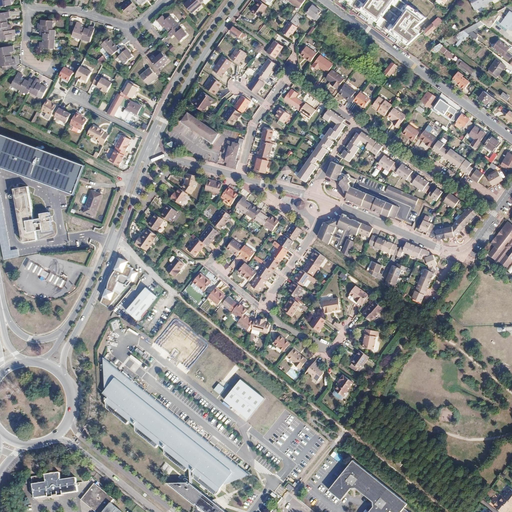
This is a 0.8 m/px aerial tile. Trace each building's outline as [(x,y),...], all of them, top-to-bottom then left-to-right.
[(137,7),(131,0),(129,0),(121,7),(128,15),(137,7)] [(192,13),(203,3),(202,2),(200,0),(189,0),(184,5),(192,13)] [(259,0),(255,6),(255,7),(251,11),(258,17),(267,6),(259,0)] [(395,0),(368,0),(361,11),(378,23),(395,0)] [(313,5),(308,13),(318,20),(320,17),(318,15),(321,11),(313,5)] [(426,18),(409,5),(390,32),(408,45),(421,34),(416,28),(426,18)] [(290,21),(290,22),(297,13),(299,10),(296,7),(289,18),(286,15),(284,17),(290,21)] [(501,15),(497,11),(496,12),(488,16),(494,20),(494,19),(501,15)] [(0,22),(8,22),(7,18),(10,18),(9,12),(0,13),(0,22)] [(297,13),(290,22),(297,26),(303,17),(297,13)] [(165,26),(170,32),(179,24),(171,16),(165,20),(162,17),(158,21),(164,28),(165,26)] [(38,29),(41,29),(53,30),(53,21),(42,20),(42,23),(39,23),(38,29)] [(290,22),(290,21),(282,32),(289,37),(293,31),(294,32),(297,27),(297,26),(290,22)] [(0,32),(1,32),(12,31),(11,25),(8,25),(8,22),(0,22),(0,32)] [(81,39),(85,28),(82,27),(83,24),(77,23),(73,36),(81,39)] [(188,35),(179,24),(170,32),(169,33),(172,37),(175,35),(181,41),(188,35)] [(437,28),(436,27),(433,24),(425,31),(429,35),(437,28)] [(479,28),(474,24),(471,26),(463,30),(469,34),(476,39),(478,36),(473,31),(479,28)] [(247,36),(234,26),(231,31),(240,37),(241,36),(244,38),(245,36),(246,37),(247,36)] [(85,28),(81,39),(91,42),(95,28),(89,27),(88,29),(85,28)] [(44,35),(44,39),(55,39),(56,30),(53,30),(41,29),(41,35),(44,35)] [(12,31),(1,32),(2,42),(13,40),(13,36),(16,36),(15,30),(12,31)] [(458,34),(462,38),(464,40),(469,34),(463,30),(460,32),(458,34)] [(118,50),(119,49),(110,37),(101,45),(105,50),(111,56),(118,50)] [(55,39),(44,39),(44,42),(41,42),(40,48),(54,49),(55,39)] [(275,41),(267,52),(276,57),(283,47),(275,41)] [(500,41),(494,49),(509,60),(511,56),(511,55),(507,52),(510,48),(500,41)] [(452,54),(441,43),(436,46),(431,50),(436,54),(440,50),(446,55),(446,56),(448,59),(449,58),(450,59),(454,56),(452,54)] [(119,49),(118,50),(121,54),(118,56),(125,64),(133,57),(130,53),(131,52),(124,45),(119,49)] [(0,47),(0,53),(1,57),(12,56),(11,52),(14,52),(13,46),(0,47)] [(311,62),(317,53),(307,46),(301,55),(305,58),(306,57),(308,59),(311,62)] [(247,53),(238,47),(230,58),(239,64),(247,53)] [(111,56),(105,50),(102,53),(104,55),(108,59),(111,56)] [(149,58),(158,68),(168,59),(162,53),(156,58),(153,55),(149,58)] [(108,59),(104,55),(96,62),(101,64),(108,59)] [(328,72),(333,64),(320,55),(312,66),(317,70),(319,66),(328,72)] [(12,59),(12,56),(1,57),(2,67),(3,67),(3,70),(12,69),(11,65),(16,65),(15,59),(12,59)] [(232,62),(223,56),(213,70),(223,77),(225,72),(224,72),(226,70),(227,70),(232,62)] [(277,65),(268,59),(258,73),(266,79),(277,65)] [(484,76),(476,70),(475,71),(460,59),(456,65),(466,73),(468,71),(480,81),(484,76)] [(490,69),(498,76),(499,76),(506,66),(497,59),(490,69)] [(393,62),(385,73),(389,77),(398,66),(393,62)] [(81,66),(76,75),(80,77),(79,77),(83,79),(84,79),(88,81),(92,72),(81,66)] [(74,72),(65,67),(62,72),(60,76),(69,81),(74,72)] [(150,67),(141,75),(149,85),(158,77),(150,67)] [(248,68),(246,73),(254,77),(257,71),(248,68)] [(498,76),(490,69),(488,72),(496,78),(498,76)] [(333,83),(332,85),(337,88),(344,78),(332,70),(326,78),(332,82),(333,83)] [(12,85),(20,90),(25,80),(22,78),(23,76),(18,73),(12,85)] [(248,88),(257,94),(264,83),(263,82),(266,79),(258,73),(257,73),(255,76),(256,77),(248,88)] [(412,89),(420,78),(414,74),(406,85),(412,89)] [(102,78),(97,75),(93,83),(97,85),(97,86),(100,88),(104,90),(108,91),(111,86),(113,82),(102,77),(102,78)] [(465,88),(471,81),(464,75),(462,77),(461,76),(459,78),(460,79),(458,83),(465,88)] [(213,77),(206,88),(216,95),(218,92),(217,91),(219,88),(222,83),(213,77)] [(28,81),(25,80),(20,90),(28,94),(29,91),(35,82),(30,79),(28,81)] [(41,82),(36,79),(35,82),(29,91),(38,96),(43,86),(40,84),(41,82)] [(129,82),(126,80),(120,91),(133,98),(135,94),(137,91),(139,87),(129,82)] [(388,80),(384,86),(390,91),(395,85),(388,80)] [(346,84),(339,93),(346,98),(345,99),(352,103),(354,100),(357,96),(354,93),(355,91),(346,84)] [(289,92),(285,98),(298,108),(302,102),(296,97),(298,93),(292,89),(289,93),(289,92)] [(493,102),(495,99),(485,91),(480,98),(488,104),(490,100),(493,102)] [(209,104),(211,105),(214,100),(204,92),(194,105),(203,112),(208,106),(209,104)] [(370,99),(360,92),(357,96),(354,100),(358,103),(358,102),(360,103),(360,104),(364,107),(370,99)] [(426,92),(420,100),(429,107),(436,97),(430,93),(429,93),(426,92)] [(114,116),(120,105),(124,97),(118,94),(114,102),(108,113),(114,116)] [(237,103),(235,107),(243,113),(251,101),(243,96),(239,101),(239,102),(238,104),(237,103)] [(314,106),(318,101),(310,96),(307,101),(314,106)] [(130,100),(124,97),(120,105),(126,108),(130,100)] [(379,109),(378,111),(385,116),(392,105),(385,100),(385,101),(379,97),(373,105),(376,107),(379,109)] [(48,99),(42,110),(52,116),(57,106),(51,102),(52,101),(48,99)] [(456,119),(460,113),(441,99),(435,108),(445,115),(448,111),(454,115),(452,117),(456,119)] [(142,106),(130,100),(126,108),(125,109),(130,112),(130,111),(134,112),(138,114),(142,106)] [(316,110),(306,103),(300,111),(310,118),(316,110)] [(419,106),(416,110),(422,114),(425,110),(419,106)] [(59,107),(55,117),(66,123),(71,114),(59,107)] [(237,118),(239,119),(242,114),(232,107),(225,118),(233,124),(236,119),(237,118)] [(282,108),(278,113),(276,117),(284,123),(290,115),(282,108)] [(401,113),(394,108),(388,116),(393,120),(393,119),(396,121),(394,124),(398,127),(406,116),(401,112),(401,113)] [(345,120),(330,109),(323,118),(329,121),(330,119),(336,123),(332,129),(331,128),(297,175),(306,181),(317,166),(314,164),(318,159),(321,160),(328,150),(326,148),(328,145),(330,147),(334,142),(331,140),(333,137),(336,139),(342,131),(346,125),(343,123),(345,120)] [(32,121),(34,123),(40,113),(37,112),(32,121)] [(77,113),(70,124),(82,131),(87,121),(83,118),(81,117),(82,115),(77,113)] [(458,122),(463,125),(468,129),(473,123),(470,121),(471,120),(463,114),(460,113),(456,119),(458,121),(458,122)] [(180,124),(186,128),(192,119),(186,115),(180,124)] [(194,121),(188,129),(190,131),(194,133),(200,125),(194,121)] [(104,144),(109,135),(104,132),(105,131),(101,129),(101,128),(96,125),(96,126),(92,124),(87,133),(99,140),(99,141),(104,144)] [(409,138),(409,139),(413,141),(419,132),(409,125),(407,128),(403,133),(407,136),(409,138)] [(202,126),(196,135),(200,137),(203,139),(209,131),(202,126)] [(480,131),(481,130),(476,126),(470,135),(476,139),(472,145),(476,148),(486,135),(480,131)] [(265,128),(262,139),(271,141),(274,130),(265,128)] [(437,139),(425,130),(420,137),(427,143),(427,144),(426,145),(430,147),(431,146),(431,147),(437,139)] [(210,132),(204,141),(210,145),(216,136),(210,132)] [(379,151),(383,146),(377,142),(362,132),(360,135),(357,133),(347,148),(349,150),(347,153),(345,151),(341,156),(349,161),(358,148),(356,147),(360,140),(367,145),(366,148),(374,153),(372,156),(380,161),(378,164),(389,171),(390,168),(425,193),(430,187),(427,185),(429,182),(418,175),(416,177),(411,174),(413,171),(402,164),(401,166),(379,151)] [(85,165),(0,134),(0,166),(74,194),(85,165)] [(122,135),(116,146),(126,152),(129,146),(128,145),(131,140),(122,135)] [(492,136),(485,146),(494,152),(501,143),(492,136)] [(439,140),(433,149),(441,155),(469,174),(473,169),(470,166),(472,164),(451,149),(449,151),(442,147),(444,144),(439,140)] [(228,162),(227,166),(237,169),(239,160),(236,159),(240,144),(228,141),(224,159),(226,160),(226,162),(228,162)] [(257,155),(268,158),(272,144),(262,141),(260,152),(258,151),(257,155)] [(116,151),(111,161),(120,166),(125,156),(116,151)] [(511,154),(509,152),(501,166),(510,171),(511,167),(511,154)] [(486,156),(485,158),(492,163),(498,155),(494,153),(490,159),(486,156)] [(257,162),(256,165),(254,170),(265,173),(269,161),(267,161),(256,158),(255,162),(257,162)] [(341,173),(344,166),(339,164),(333,162),(331,166),(327,175),(338,180),(341,181),(340,184),(342,184),(343,186),(344,187),(345,189),(346,192),(348,193),(346,199),(395,219),(400,207),(353,187),(356,179),(351,177),(348,174),(346,175),(341,173)] [(292,169),(286,165),(282,171),(288,175),(292,169)] [(468,176),(478,182),(484,174),(474,167),(473,169),(469,174),(468,176)] [(445,175),(451,180),(453,177),(455,174),(449,169),(445,175)] [(489,177),(493,185),(503,180),(499,172),(489,177)] [(188,174),(186,179),(185,183),(183,187),(191,194),(196,187),(198,178),(193,176),(194,175),(188,174)] [(212,180),(208,179),(205,190),(220,194),(222,184),(217,183),(212,181),(212,180)] [(393,188),(388,186),(385,192),(416,204),(418,198),(402,191),(393,188)] [(229,187),(222,197),(232,204),(238,195),(232,190),(232,189),(229,187)] [(39,219),(32,221),(27,188),(13,190),(22,244),(36,242),(34,232),(41,231),(42,233),(51,231),(48,214),(39,216),(39,219)] [(175,195),(173,194),(171,198),(181,205),(188,194),(180,188),(176,194),(175,195)] [(432,189),(428,195),(437,201),(443,192),(437,188),(435,191),(432,189)] [(19,256),(18,249),(11,250),(0,189),(0,235),(4,259),(19,256)] [(101,196),(90,192),(82,212),(94,216),(101,196)] [(450,193),(444,201),(454,208),(460,200),(450,193)] [(243,197),(236,207),(246,214),(252,205),(246,201),(247,199),(243,197)] [(306,203),(295,200),(293,207),(304,210),(306,203)] [(255,220),(255,219),(261,210),(253,204),(252,205),(246,214),(255,220)] [(168,205),(165,209),(167,210),(165,212),(164,211),(161,215),(171,222),(178,212),(168,205)] [(470,222),(476,215),(474,214),(477,212),(470,207),(462,215),(470,222)] [(261,210),(255,219),(264,225),(269,217),(267,215),(264,214),(265,212),(266,211),(262,209),(261,210)] [(223,210),(212,223),(221,230),(224,226),(226,223),(227,224),(230,221),(227,219),(230,215),(223,210)] [(152,220),(149,224),(157,230),(164,220),(156,214),(154,218),(152,221),(152,220)] [(264,225),(272,231),(276,227),(279,221),(276,219),(275,220),(273,218),(274,217),(271,215),(269,217),(264,225)] [(351,232),(357,235),(358,232),(362,223),(352,219),(352,220),(349,218),(343,215),(342,216),(339,215),(338,217),(336,219),(334,220),(332,221),(331,222),(337,225),(351,231),(351,232)] [(470,222),(462,215),(455,223),(454,223),(455,224),(460,229),(462,226),(464,228),(470,222)] [(433,229),(432,228),(430,228),(432,223),(424,220),(420,229),(427,232),(426,235),(429,237),(433,229)] [(511,225),(506,220),(505,221),(501,227),(498,230),(499,231),(497,233),(496,232),(493,236),(495,237),(495,239),(496,241),(497,243),(496,245),(493,243),(487,252),(493,256),(499,261),(504,266),(511,257),(507,254),(509,252),(511,253),(511,225)] [(324,222),(318,237),(329,244),(333,236),(326,233),(327,230),(334,233),(336,227),(324,222)] [(373,228),(362,223),(358,232),(370,237),(373,228)] [(286,234),(295,240),(300,233),(302,230),(293,224),(286,234)] [(460,229),(455,224),(453,226),(444,228),(446,238),(454,236),(454,232),(458,233),(459,233),(461,230),(460,229)] [(210,225),(199,239),(206,244),(207,245),(213,238),(212,237),(217,231),(210,225)] [(446,238),(444,228),(436,230),(433,229),(429,237),(433,238),(434,238),(437,235),(438,240),(446,238)] [(158,236),(148,229),(142,239),(140,237),(136,243),(140,246),(146,250),(153,240),(154,241),(158,236)] [(290,246),(291,244),(293,241),(285,235),(279,243),(280,244),(288,250),(291,247),(290,246)] [(369,244),(382,250),(386,241),(375,236),(373,235),(369,244)] [(199,239),(198,238),(190,247),(193,250),(192,251),(196,255),(200,250),(202,247),(203,248),(206,244),(199,239)] [(227,248),(232,251),(234,253),(233,254),(237,256),(239,254),(244,247),(233,239),(227,248)] [(342,252),(349,255),(350,251),(354,242),(348,239),(342,252)] [(397,246),(386,241),(382,250),(394,255),(397,246)] [(403,251),(411,255),(415,245),(407,242),(405,248),(401,247),(398,256),(401,257),(403,251)] [(280,244),(272,255),(281,261),(283,258),(282,258),(284,256),(288,250),(280,244)] [(239,254),(242,256),(245,257),(249,260),(255,252),(245,245),(244,247),(239,254)] [(415,245),(411,255),(419,258),(422,259),(423,257),(426,250),(415,245)] [(313,256),(310,261),(319,267),(326,257),(316,250),(314,254),(315,254),(313,256)] [(426,250),(423,257),(426,258),(430,267),(434,265),(437,264),(434,255),(431,256),(429,253),(429,252),(426,250)] [(272,255),(265,265),(274,271),(276,268),(275,268),(277,265),(278,266),(281,261),(272,255)] [(129,261),(120,258),(115,269),(116,270),(113,274),(111,278),(112,278),(111,281),(110,280),(109,285),(108,288),(108,289),(107,289),(101,303),(108,308),(120,294),(131,280),(133,281),(140,274),(135,271),(136,269),(130,267),(130,265),(127,264),(129,261)] [(167,270),(175,276),(180,270),(185,264),(177,258),(167,270)] [(235,258),(230,266),(233,268),(238,261),(235,258)] [(45,270),(45,269),(30,261),(27,267),(65,286),(68,280),(52,272),(52,273),(45,270)] [(314,275),(319,267),(310,261),(304,269),(314,275)] [(373,261),(369,272),(377,278),(382,265),(373,261)] [(511,262),(511,261),(503,270),(511,273),(511,262)] [(249,265),(246,263),(239,271),(250,281),(256,273),(257,273),(249,265)] [(390,273),(399,277),(402,269),(405,271),(407,267),(398,263),(396,267),(393,265),(390,273)] [(256,273),(259,275),(267,280),(269,277),(270,275),(272,276),(274,272),(274,271),(265,265),(263,264),(257,273),(256,273)] [(422,277),(431,281),(436,270),(435,268),(434,265),(430,267),(428,270),(426,269),(422,277)] [(314,283),(317,280),(302,269),(300,273),(301,273),(299,275),(295,280),(304,285),(308,279),(314,283)] [(390,273),(385,284),(394,289),(399,277),(390,273)] [(206,279),(200,274),(194,282),(205,291),(212,282),(207,278),(206,279)] [(267,280),(259,275),(251,285),(260,291),(267,281),(267,280)] [(431,281),(422,277),(417,287),(427,291),(431,281)] [(293,285),(292,287),(288,292),(297,298),(304,288),(294,281),(292,284),(293,285)] [(146,286),(126,308),(137,318),(157,295),(146,286)] [(356,286),(350,294),(356,298),(358,299),(356,301),(361,304),(368,295),(356,286)] [(412,298),(422,302),(427,291),(417,287),(412,298)] [(226,296),(216,288),(215,289),(225,297),(226,296)] [(215,289),(208,297),(218,305),(225,297),(215,289)] [(356,298),(350,294),(348,298),(360,306),(361,304),(356,301),(355,300),(356,298)] [(236,302),(229,296),(223,304),(230,309),(236,302)] [(292,298),(289,301),(290,302),(287,306),(286,306),(281,312),(290,318),(300,304),(292,298)] [(332,309),(340,307),(338,298),(323,300),(326,312),(332,311),(332,310),(332,309)] [(370,307),(368,310),(364,315),(372,322),(383,308),(374,301),(369,306),(370,307)] [(242,306),(239,303),(232,312),(241,319),(245,315),(248,311),(245,308),(244,308),(242,307),(242,306)] [(326,320),(317,314),(310,325),(319,331),(322,327),(321,326),(323,323),(326,320)] [(248,317),(245,315),(241,319),(237,324),(247,331),(254,323),(250,319),(249,320),(247,318),(248,317)] [(255,319),(253,329),(268,333),(270,324),(266,323),(263,323),(264,322),(264,320),(259,319),(259,320),(255,319)] [(111,322),(114,330),(121,327),(119,320),(111,322)] [(366,329),(364,338),(365,339),(364,343),(363,347),(374,349),(377,337),(378,332),(366,329)] [(281,335),(274,343),(284,351),(290,343),(287,341),(284,339),(285,339),(281,335)] [(301,368),(307,361),(299,354),(299,353),(294,349),(288,357),(296,363),(295,364),(301,368)] [(370,357),(360,350),(357,354),(359,355),(357,358),(355,357),(352,362),(353,363),(351,366),(357,371),(359,368),(362,369),(370,357)] [(133,354),(131,357),(141,365),(143,363),(133,354)] [(225,511),(215,503),(212,492),(215,490),(222,481),(224,482),(247,472),(103,355),(104,385),(105,387),(102,390),(107,395),(105,396),(105,404),(126,421),(128,418),(133,422),(134,428),(155,446),(157,443),(162,447),(164,452),(191,474),(193,485),(177,487),(206,511),(225,511)] [(315,361),(308,371),(316,378),(319,381),(325,374),(324,371),(319,367),(318,366),(319,364),(315,361)] [(342,394),(344,396),(354,382),(344,375),(341,380),(342,380),(340,383),(335,390),(334,393),(334,395),(339,398),(342,394)] [(266,399),(242,379),(224,400),(248,420),(266,399)] [(219,383),(214,390),(220,394),(225,388),(219,383)] [(349,487),(354,487),(366,473),(350,460),(344,467),(326,489),(339,499),(349,487)] [(61,491),(75,489),(74,475),(59,477),(58,471),(29,474),(32,495),(46,493),(46,496),(49,496),(49,494),(55,493),(56,495),(61,494),(61,491)] [(404,504),(366,473),(354,487),(370,500),(371,506),(365,511),(386,511),(389,509),(392,511),(397,511),(401,508),(404,504)] [(121,511),(122,511),(109,501),(112,497),(93,482),(80,498),(93,508),(97,511),(98,511),(121,511)] [(502,496),(503,497),(511,504),(511,490),(510,489),(507,493),(506,491),(502,496)] [(501,511),(508,511),(510,511),(511,511),(511,504),(503,497),(499,502),(497,501),(493,506),(501,511)]
